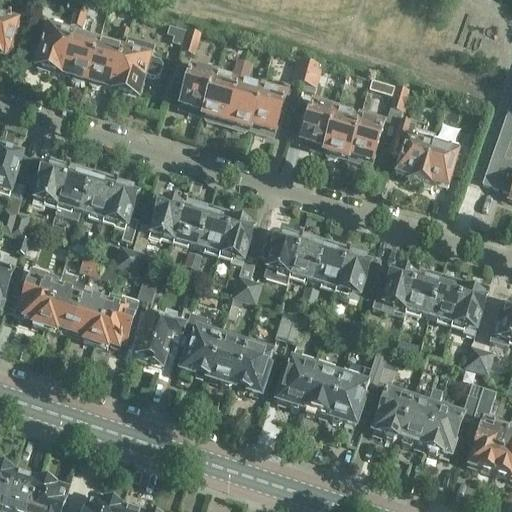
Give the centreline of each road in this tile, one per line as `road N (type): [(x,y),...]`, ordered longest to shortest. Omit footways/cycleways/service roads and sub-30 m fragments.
road 1 (residential): [(0,105),(511,261)]
road 2 (primary): [(0,396),(351,511)]
